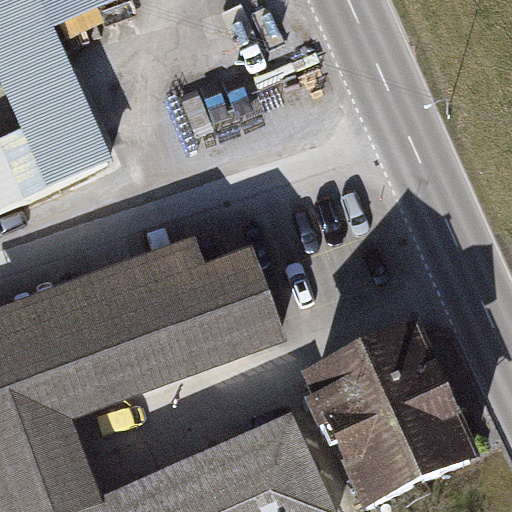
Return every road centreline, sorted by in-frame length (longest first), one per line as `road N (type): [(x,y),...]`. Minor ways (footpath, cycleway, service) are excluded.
road 1 (unknown): [(390,91),(0,254)]
road 2 (secondary): [(350,0),(511,363)]
